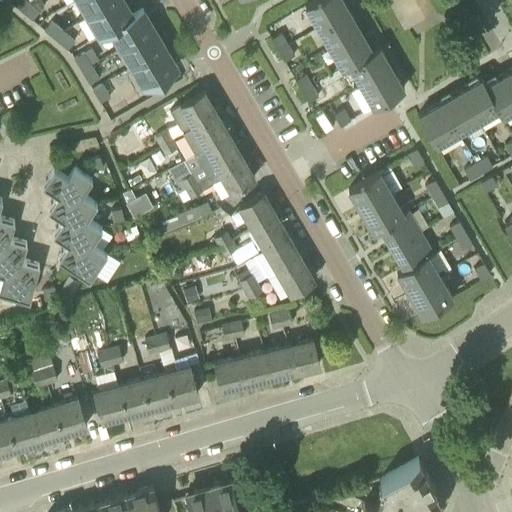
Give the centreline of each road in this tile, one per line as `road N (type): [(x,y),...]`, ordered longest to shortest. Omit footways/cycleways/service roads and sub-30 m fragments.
road 1 (residential): [(0,501),(406,379)]
road 2 (residential): [(406,379),(284,173)]
road 3 (residential): [(284,173),(180,0)]
road 4 (residential): [(473,499),(406,379)]
road 5 (residential): [(284,173),(394,111)]
road 6 (residential): [(406,379),(511,316)]
